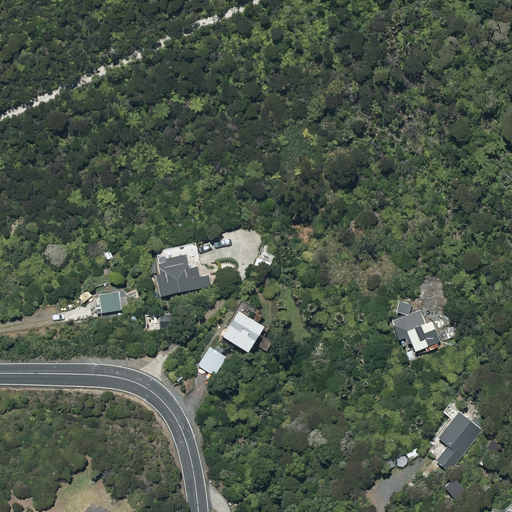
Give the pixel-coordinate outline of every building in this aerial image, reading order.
[(110,247),(104,249),(106,257),(112,255),(110,247)] [(189,253),(170,257),(171,261),(162,262),(164,273),(160,274),(163,295),(174,293),(175,300),(199,296),(198,288),(212,286),(210,274),(201,276),(199,266),(191,267),(189,253)] [(103,312),(124,309),(121,291),(101,294),(103,312)] [(398,310),(409,314),(413,304),(402,300),(398,310)] [(244,308),(228,333),(253,350),(269,324),(244,308)] [(418,351),(442,340),(434,321),(429,323),(423,309),(395,321),(403,339),(411,336),(418,351)] [(201,364),(217,375),(238,343),(226,335),(221,341),(228,346),(227,348),(221,343),(218,348),(214,345),(201,364)] [(453,470),(483,429),(461,412),(443,437),(452,443),(439,459),(453,470)] [(463,489),(458,481),(450,487),(456,494),(463,489)]
